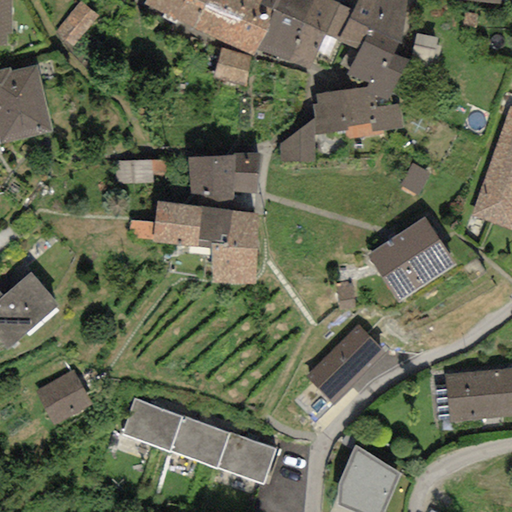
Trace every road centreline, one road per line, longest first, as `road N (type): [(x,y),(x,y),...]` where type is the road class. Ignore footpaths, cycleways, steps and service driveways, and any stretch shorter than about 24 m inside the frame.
road 1 (residential): [(311,511),(321,444),(364,396),(462,344),(511,306)]
road 2 (residential): [(511,444),(428,476),(412,511)]
